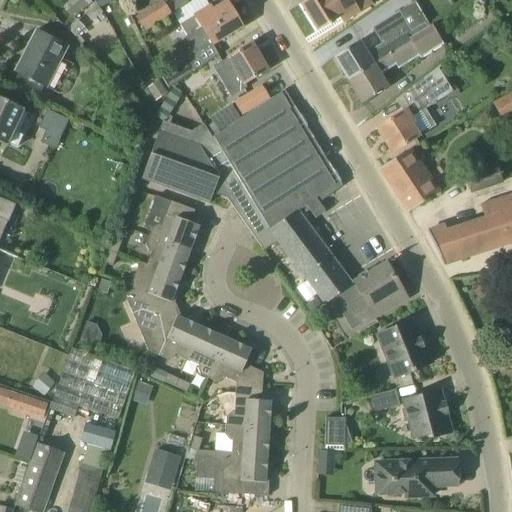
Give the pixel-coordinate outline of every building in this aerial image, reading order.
[(71,18),(81,11),(73,0),(65,0),(61,4),(71,18)] [(73,0),(81,11),(91,3),(89,0),(73,0)] [(164,0),(162,2),(163,3),(170,15),(172,13),(187,4),(185,0),(164,0)] [(342,23),(355,15),(359,12),(351,0),(305,0),(300,4),(317,31),(339,18),(342,23)] [(241,26),(226,2),(212,11),(209,7),(179,25),(187,36),(185,37),(194,53),(209,44),(210,45),(241,26)] [(144,31),(170,15),(163,3),(137,19),(144,31)] [(96,5),(84,14),(89,20),(101,11),(96,5)] [(348,82),(411,40),(426,28),(423,23),(411,30),(398,11),(372,27),(382,43),(365,54),(358,43),(333,57),(348,82)] [(77,18),(68,26),(76,35),(85,26),(77,18)] [(420,58),(442,44),(430,25),(426,28),(411,40),(348,82),(361,103),(388,87),(380,74),(396,64),(400,69),(419,57),(420,58)] [(44,86),(64,48),(36,30),(26,49),(30,50),(18,73),(44,86)] [(243,84),(267,70),(251,44),(226,59),(212,68),(230,96),(244,87),(243,84)] [(168,88),(194,71),(186,57),(159,73),(168,88)] [(376,127),(392,153),(418,137),(410,124),(413,122),(410,118),(455,90),(439,65),(398,97),(405,110),(376,127)] [(158,81),(145,88),(153,101),(166,94),(158,81)] [(242,116),(268,98),(260,85),(233,102),(235,106),(242,116)] [(220,132),(204,142),(199,145),(159,130),(141,178),(209,203),(212,193),(226,198),(263,251),(276,242),(299,273),(330,255),(314,234),(311,236),(306,229),(309,227),(305,222),(298,213),(308,206),(314,214),(321,209),(315,200),(336,185),(289,107),(289,108),(280,95),(281,94),(280,92),(270,99),(244,117),(232,125),(231,124),(220,132)] [(511,115),(511,92),(492,103),(501,121),(511,115)] [(23,109),(0,98),(0,142),(6,145),(23,109)] [(218,112),(210,118),(219,132),(227,127),(218,112)] [(132,136),(127,146),(137,152),(143,142),(132,136)] [(407,212),(409,211),(438,191),(413,154),(410,149),(379,169),(407,212)] [(470,194),(502,183),(496,163),(464,174),(470,194)] [(428,231),(426,231),(443,266),(444,265),(511,242),(511,199),(510,194),(481,204),(486,219),(446,231),(444,225),(428,231)] [(14,220),(8,217),(13,204),(0,198),(0,250),(2,251),(14,220)] [(198,226),(189,222),(193,210),(169,201),(160,226),(157,225),(151,228),(148,238),(188,253),(189,252),(192,253),(192,252),(189,251),(198,226)] [(179,278),(188,253),(148,238),(145,245),(148,252),(150,253),(146,264),(139,262),(138,263),(179,278)] [(116,255),(121,242),(113,239),(108,252),(116,255)] [(112,265),(116,255),(108,252),(104,262),(112,265)] [(352,284),(351,283),(330,255),(299,273),(322,302),(352,284)] [(170,302),(179,278),(138,263),(129,288),(134,290),(170,302)] [(377,302),(400,289),(385,263),(351,283),(352,284),(322,302),(324,305),(340,293),(356,319),(346,326),(351,334),(383,313),(377,302)] [(106,294),(110,283),(101,280),(97,291),(106,294)] [(163,358),(177,317),(176,316),(170,302),(134,290),(129,288),(125,299),(148,351),(163,358)] [(313,298),(304,305),(309,313),(319,305),(313,298)] [(190,362),(204,329),(177,317),(163,358),(167,360),(173,357),(174,355),(190,362)] [(416,339),(409,321),(378,334),(395,377),(430,364),(419,337),(416,339)] [(225,338),(204,329),(190,362),(197,366),(197,367),(200,375),(211,380),(229,340),(226,339),(228,336),(226,335),(225,338)] [(261,390),(262,373),(244,364),(251,350),(229,340),(211,380),(216,382),(222,379),(224,377),(235,382),(234,393),(226,393),(216,396),(217,399),(230,395),(238,396),(238,389),(261,390)] [(70,348),(49,408),(74,417),(78,406),(118,420),(135,371),(70,348)] [(42,371),(30,386),(44,396),(55,383),(42,371)] [(179,389),(182,381),(166,374),(163,382),(179,389)] [(135,380),(132,390),(149,397),(152,386),(135,380)] [(185,392),(189,384),(182,381),(179,389),(185,392)] [(0,405),(8,408),(20,413),(25,397),(13,392),(0,387),(0,405)] [(261,401),(261,390),(238,389),(238,396),(230,395),(217,399),(225,416),(224,427),(268,430),(268,429),(272,430),(272,428),(268,428),(270,401),(261,401)] [(370,412),(399,405),(395,390),(366,397),(370,412)] [(443,403),(439,390),(405,400),(414,438),(431,434),(432,438),(450,433),(445,413),(447,413),(444,403),(443,403)] [(344,447),(344,445),(345,425),(345,419),(326,418),(325,446),(344,447)] [(105,450),(112,431),(83,421),(76,440),(105,450)] [(266,457),(268,430),(224,427),(224,434),(229,440),(231,440),(231,453),(214,452),(197,451),(201,439),(193,437),(189,449),(196,451),(202,453),(266,457)] [(32,511),(42,511),(64,453),(36,443),(27,467),(21,485),(14,505),(32,511)] [(154,449),(146,474),(173,482),(180,456),(154,449)] [(268,483),(268,482),(264,481),(266,457),(202,453),(196,451),(195,478),(213,479),(212,492),(251,495),(251,483),(268,483)] [(457,485),(456,460),(377,462),(377,492),(406,491),(406,495),(433,494),(432,485),(457,485)]
